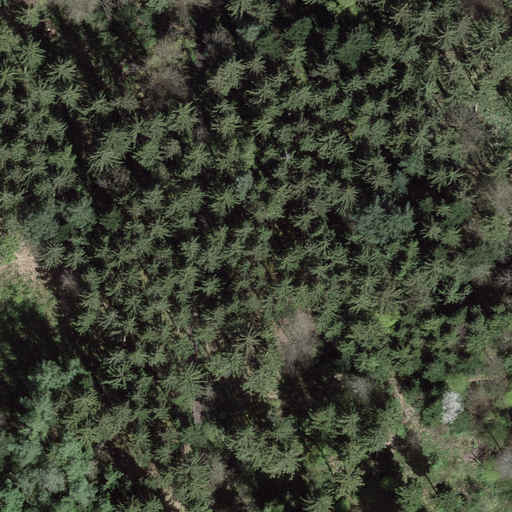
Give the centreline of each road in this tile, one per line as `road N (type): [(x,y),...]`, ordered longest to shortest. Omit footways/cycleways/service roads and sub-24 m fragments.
road 1 (track): [(230,0),(232,36),(198,193),(194,382)]
road 2 (track): [(194,382),(309,355),(431,385),(511,378)]
road 3 (track): [(194,382),(214,511)]
